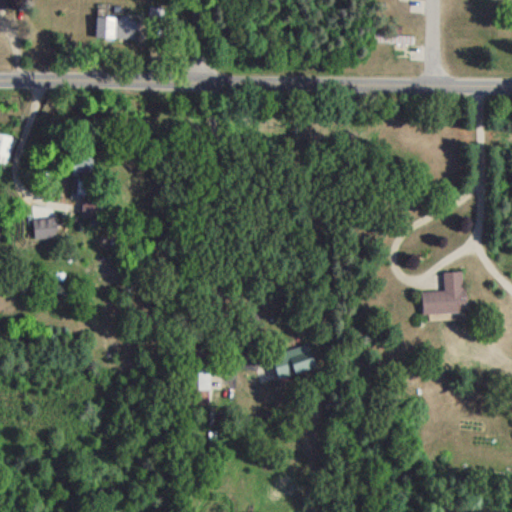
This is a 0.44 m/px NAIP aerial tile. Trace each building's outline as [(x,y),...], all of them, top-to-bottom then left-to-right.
[(94,44),(133,44),(133,24),(94,24),(94,44)] [(409,42),(409,34),(371,34),(371,42),(409,42)] [(0,167),(5,168),(9,141),(0,139),(0,167)] [(69,160),(69,203),(88,203),(88,160),(69,160)] [(441,289),(419,290),(420,314),(461,312),(459,269),(440,270),(441,289)] [(268,354),(275,378),(316,366),(309,341),(268,354)] [(208,409),(207,354),(186,355),(187,409),(208,409)]
